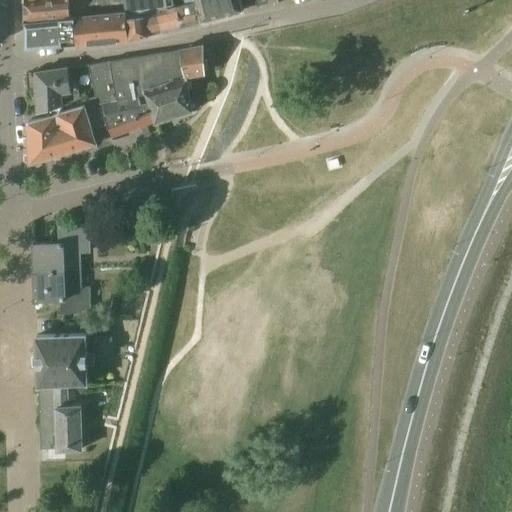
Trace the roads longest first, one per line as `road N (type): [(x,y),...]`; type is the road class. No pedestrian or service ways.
road 1 (residential): [(354,0),(7,67)]
road 2 (secondary): [(389,511),(447,305),(486,209)]
road 3 (residential): [(10,215),(15,511)]
road 4 (residential): [(164,179),(10,215)]
road 5 (residential): [(10,215),(7,67)]
